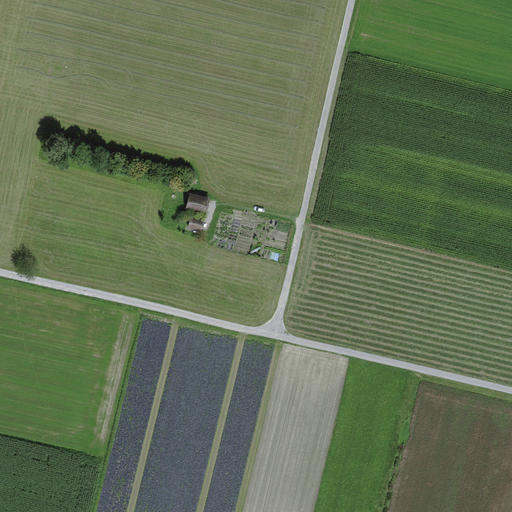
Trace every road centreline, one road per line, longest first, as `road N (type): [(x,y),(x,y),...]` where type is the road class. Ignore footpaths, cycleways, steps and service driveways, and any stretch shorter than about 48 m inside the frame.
road 1 (track): [(511,390),(0,269)]
road 2 (track): [(277,334),(354,0)]
